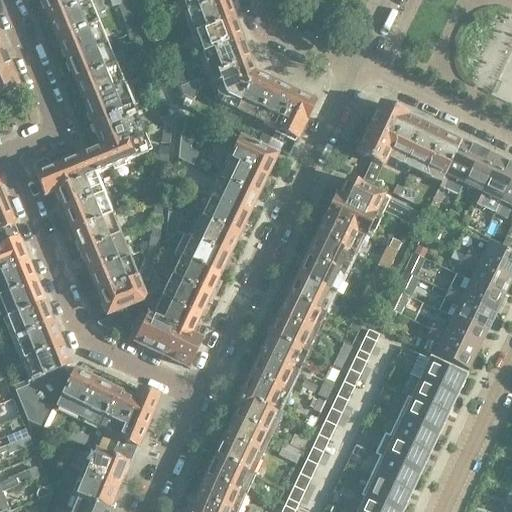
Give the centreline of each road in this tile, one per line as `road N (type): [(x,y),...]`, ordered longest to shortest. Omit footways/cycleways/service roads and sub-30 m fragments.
road 1 (residential): [(201,397),(357,71)]
road 2 (residential): [(201,397),(88,341),(75,325),(7,150)]
road 3 (unknown): [(337,511),(320,491),(327,467),(399,315)]
road 4 (residential): [(7,150),(60,129),(18,0)]
road 5 (residential): [(511,145),(357,71)]
road 6 (residential): [(441,511),(511,359)]
road 7 (residential): [(357,71),(259,20),(252,0)]
road 8 (residential): [(149,511),(201,397)]
